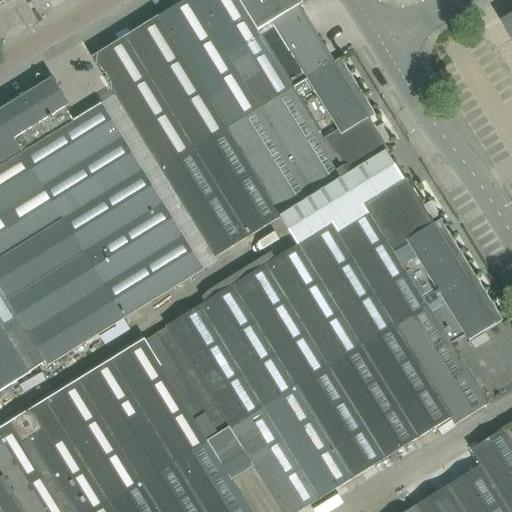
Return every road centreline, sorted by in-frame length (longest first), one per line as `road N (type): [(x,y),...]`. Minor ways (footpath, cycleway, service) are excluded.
road 1 (tertiary): [(511,233),(384,41)]
road 2 (unclassified): [(335,511),(511,399)]
road 3 (unclassified): [(0,64),(111,0)]
